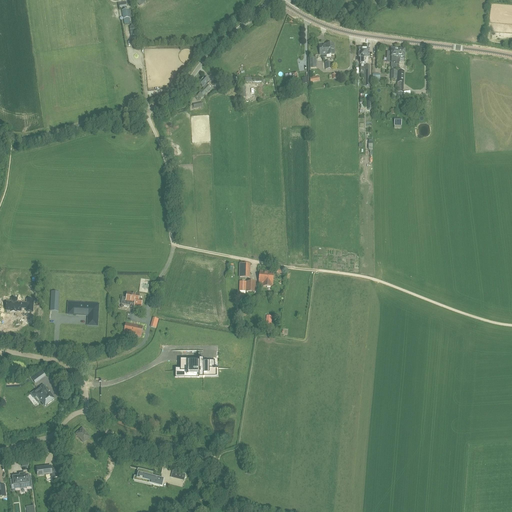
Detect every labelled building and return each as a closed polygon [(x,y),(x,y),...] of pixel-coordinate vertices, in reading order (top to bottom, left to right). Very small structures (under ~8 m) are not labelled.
[(122,11),(123,19),(130,18),(128,10),(122,11)] [(320,55),(326,55),(334,55),(334,44),(326,44),(326,45),(319,45),(320,55)] [(387,52),(386,57),(389,57),(389,61),(391,61),(391,67),(396,68),(395,65),(396,49),(391,49),(391,52),(387,52)] [(404,82),(404,71),(400,71),(399,64),(399,63),(404,63),(404,58),(405,50),(396,49),(395,65),(396,68),(397,70),(397,82),(404,82)] [(291,85),(282,88),(283,93),(286,92),(291,90),(296,88),(296,87),(295,83),(298,83),(296,73),(292,74),(293,76),(290,77),(291,83),(291,84),(291,85)] [(200,92),(204,95),(210,89),(206,86),(209,83),(204,78),(198,84),(203,89),(200,92)] [(212,85),(217,89),(222,84),(217,80),(212,85)] [(259,283),(263,284),(263,287),(272,287),(272,285),(273,273),(260,271),(259,283)] [(239,282),(239,291),(240,291),(239,294),(245,294),(245,292),(246,292),(255,292),(255,282),(239,282)] [(51,292),(50,306),(59,306),(59,292),(51,292)] [(141,307),(142,300),(139,299),(139,295),(127,293),(126,301),(135,302),(134,306),(141,307)] [(6,302),(6,303),(6,305),(6,307),(11,307),(11,308),(16,309),(16,308),(21,308),(21,305),(26,305),(26,308),(33,309),(33,297),(27,297),(27,300),(21,300),(21,299),(17,299),(17,298),(11,297),(11,299),(7,298),(7,302),(6,302)] [(98,305),(90,304),(90,306),(78,305),(78,303),(69,303),(68,314),(75,314),(76,312),(89,313),(88,325),(97,326),(98,305)] [(141,336),(141,333),(142,330),(142,327),(136,326),(131,325),(126,323),(125,326),(124,329),(124,332),(141,336)] [(175,369),(175,372),(176,372),(176,369),(180,369),(180,372),(186,372),(186,376),(188,376),(188,375),(195,375),(199,375),(199,372),(203,372),(203,375),(203,374),(214,374),(217,374),(217,369),(218,369),(218,368),(214,368),(214,360),(209,360),(207,360),(203,360),(203,359),(202,359),(202,361),(200,361),(200,359),(199,359),(199,360),(180,360),(180,369),(175,369)] [(32,394),(35,398),(37,396),(40,400),(40,401),(41,401),(45,407),(54,400),(50,394),(49,395),(46,392),(47,392),(43,386),(32,394)] [(82,429),(76,434),(84,443),(88,439),(90,437),(85,432),(82,429)] [(84,453),(83,453),(84,455),(86,460),(87,464),(91,463),(96,465),(103,468),(102,473),(103,473),(107,456),(103,455),(104,454),(102,453),(101,454),(100,454),(100,452),(97,451),(96,451),(95,450),(94,450),(93,450),(92,450),(91,450),(90,450),(89,450),(88,450),(87,450),(83,451),(84,453)] [(37,474),(38,476),(52,474),(51,472),(53,472),(54,477),(58,476),(57,468),(51,469),(51,467),(47,467),(47,468),(45,468),(45,467),(37,468),(37,473),(37,474)] [(130,467),(138,469),(138,470),(137,473),(138,474),(137,478),(140,478),(139,479),(141,480),(141,481),(147,483),(152,485),(159,486),(160,487),(162,487),(164,479),(157,477),(156,478),(152,477),(150,476),(152,472),(138,469),(130,467)] [(172,471),(174,472),(173,478),(184,481),(186,474),(172,471)] [(13,480),(10,480),(11,485),(11,489),(14,489),(20,488),(27,488),(32,487),(31,483),(30,478),(28,478),(28,476),(25,476),(25,475),(20,475),(20,477),(17,477),(13,478),(13,480)]
